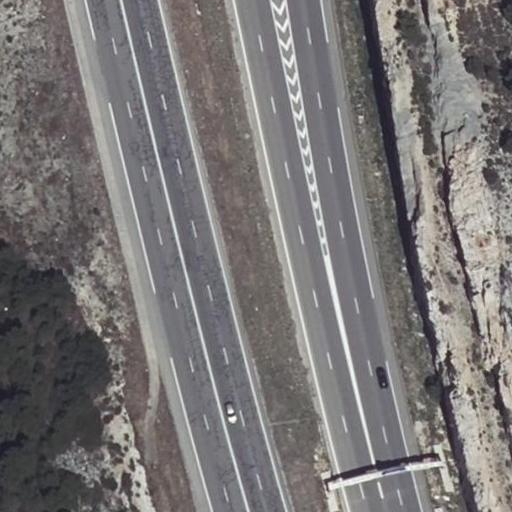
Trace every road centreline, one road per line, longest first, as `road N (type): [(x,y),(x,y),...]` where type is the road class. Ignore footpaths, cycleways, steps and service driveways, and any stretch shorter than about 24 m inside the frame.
road 1 (motorway): [(143,0),(270,511)]
road 2 (motorway): [(105,0),(232,511)]
road 3 (motorway): [(374,482),(332,365),(255,0)]
road 4 (motorway): [(374,482),(364,357),(305,0)]
